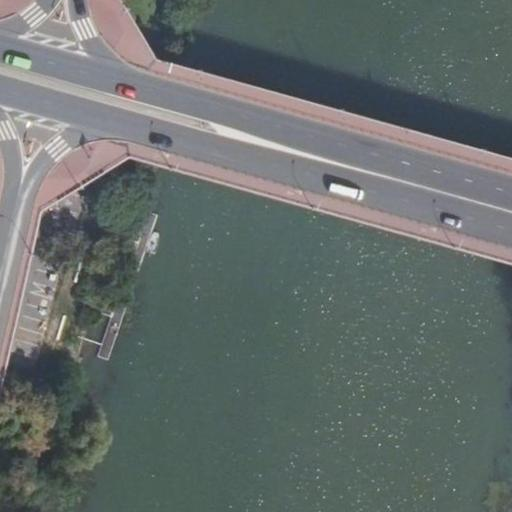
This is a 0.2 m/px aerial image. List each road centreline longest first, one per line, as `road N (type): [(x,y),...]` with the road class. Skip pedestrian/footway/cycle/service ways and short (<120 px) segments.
road 1 (primary): [(105,124),(511,236)]
road 2 (primary): [(511,196),(116,82)]
road 3 (unclassified): [(0,143),(80,0)]
road 4 (unclassified): [(11,221),(52,147),(105,124)]
